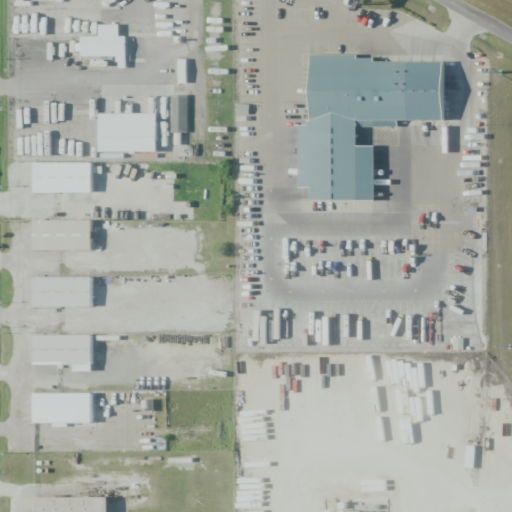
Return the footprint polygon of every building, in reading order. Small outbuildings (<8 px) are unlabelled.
[(81,56),(117,56),(117,68),(126,67),(125,36),(119,36),(119,24),(99,24),(99,36),(81,36),(81,56)] [(444,59),(311,59),(311,125),(300,125),(300,188),(311,188),(311,200),(375,200),(375,146),(358,146),(358,127),(398,127),(398,120),(444,120),(444,59)] [(187,95),(172,95),(173,133),(188,132),(187,95)] [(109,115),(161,113),(161,150),(110,151),(109,115)] [(43,164),(96,165),(96,194),(43,193),(43,164)] [(40,222),(96,222),(96,251),(41,252),(40,222)] [(41,279),(96,280),(95,308),(40,308),(41,279)] [(40,338),(97,338),(97,366),(40,367),(40,338)] [(42,397),(97,399),(97,423),(42,422),(42,397)] [(45,511),(46,500),(114,500),(114,511),(45,511)]
